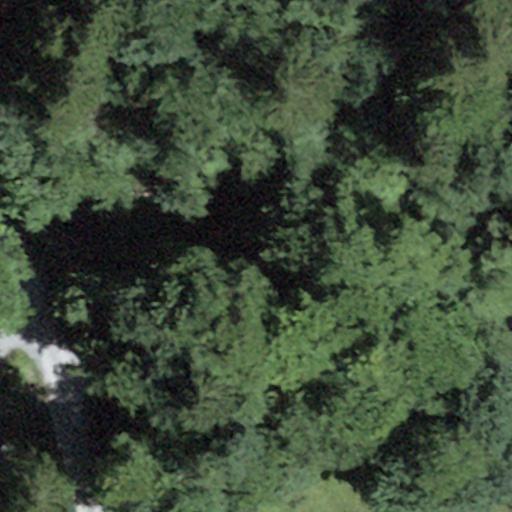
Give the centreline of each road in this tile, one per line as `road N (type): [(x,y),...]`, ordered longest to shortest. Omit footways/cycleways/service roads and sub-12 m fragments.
road 1 (track): [(35,511),(6,350)]
road 2 (track): [(0,147),(49,0)]
road 3 (track): [(6,350),(0,201)]
